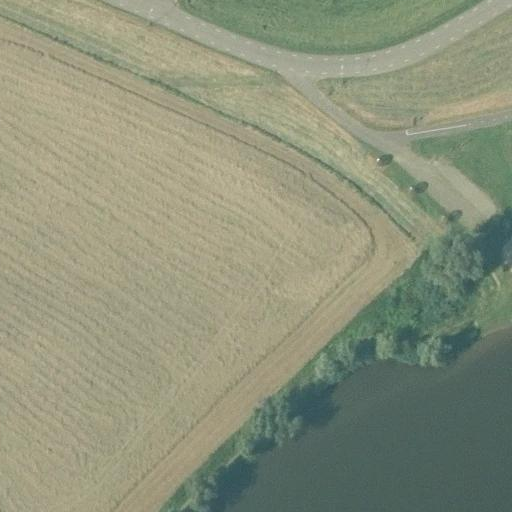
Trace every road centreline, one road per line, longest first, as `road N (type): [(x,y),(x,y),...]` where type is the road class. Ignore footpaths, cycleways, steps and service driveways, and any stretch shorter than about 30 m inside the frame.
road 1 (tertiary): [(506,0),(403,57),(333,68),(293,64)]
road 2 (tertiary): [(293,64),(156,15)]
